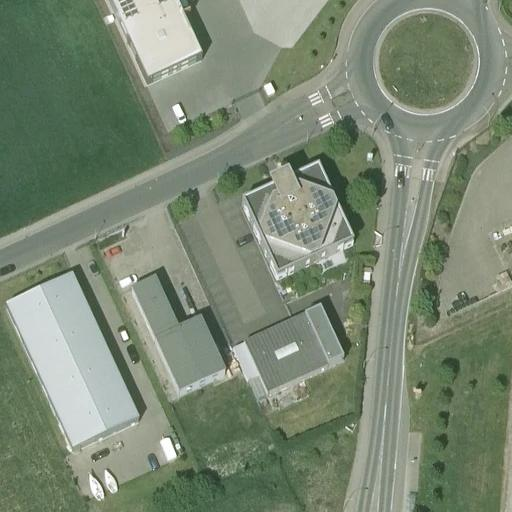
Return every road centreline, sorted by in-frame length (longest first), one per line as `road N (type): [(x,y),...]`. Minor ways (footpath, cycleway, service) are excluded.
road 1 (unclassified): [(229,161),(0,267)]
road 2 (tertiary): [(391,333),(443,129)]
road 3 (tertiary): [(401,127),(391,333)]
road 4 (tertiary): [(373,511),(391,333)]
road 5 (unclassified): [(358,73),(229,161)]
road 6 (unclassified): [(229,161),(372,106)]
